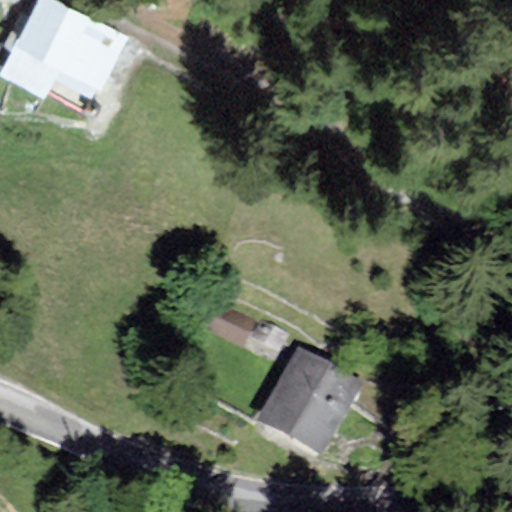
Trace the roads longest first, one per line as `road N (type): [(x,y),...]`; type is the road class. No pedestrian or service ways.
road 1 (tertiary): [(0,404),(162,476),(233,497),(401,503),(511,495)]
road 2 (track): [(511,225),(88,0)]
